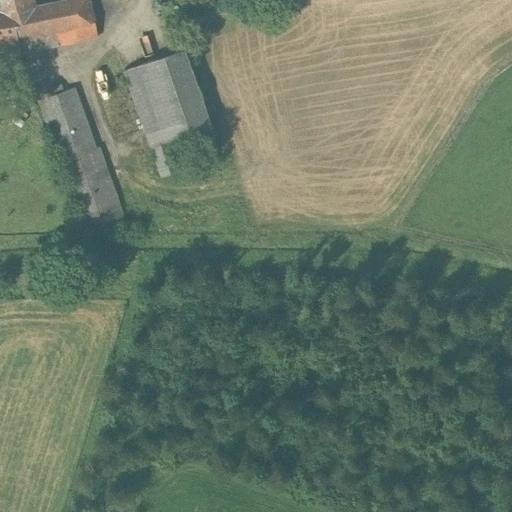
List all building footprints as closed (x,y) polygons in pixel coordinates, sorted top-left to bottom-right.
[(0,0),(0,15),(0,16),(11,15),(36,10),(35,5),(34,0),(0,0)] [(98,37),(94,9),(92,0),(58,0),(35,5),(36,10),(11,15),(15,41),(6,42),(11,59),(98,37)] [(0,60),(11,59),(6,42),(15,41),(11,15),(0,16),(0,60)] [(183,50),(143,64),(170,142),(211,126),(183,50)] [(96,148),(75,87),(37,101),(71,199),(112,184),(99,146),(96,148)]
